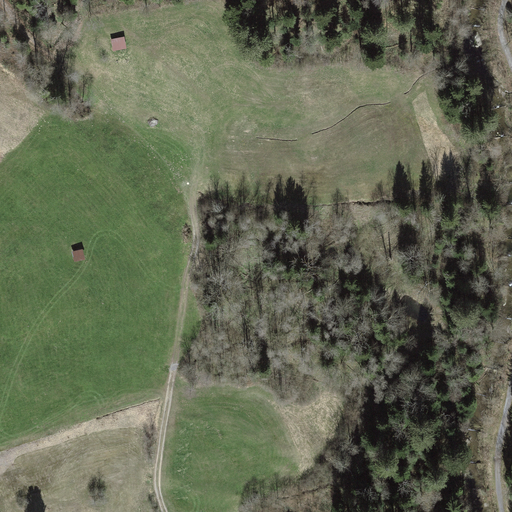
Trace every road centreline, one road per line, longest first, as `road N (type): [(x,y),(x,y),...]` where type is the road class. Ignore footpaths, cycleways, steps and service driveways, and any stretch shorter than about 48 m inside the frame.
road 1 (track): [(4,0),(202,194),(156,488),(170,511)]
road 2 (track): [(503,511),(497,441),(511,381)]
